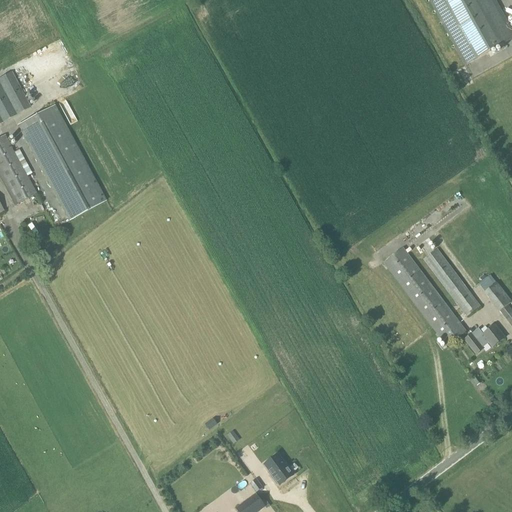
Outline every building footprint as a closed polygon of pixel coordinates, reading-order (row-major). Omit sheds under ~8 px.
[(511,39),(511,32),(494,0),(428,0),(464,66),(511,39)] [(20,86),(32,83),(28,68),(16,72),(20,86)] [(12,72),(0,78),(0,124),(3,123),(31,109),(12,72)] [(36,95),(50,91),(47,84),(34,88),(36,95)] [(106,201),(55,106),(18,126),(69,221),(106,201)] [(0,179),(15,206),(37,194),(5,135),(0,138),(0,179)] [(406,251),(426,232),(420,226),(400,244),(406,251)] [(446,347),(466,332),(403,248),(383,264),(446,347)] [(424,260),(467,317),(480,307),(436,250),(424,260)] [(511,327),(511,311),(508,306),(511,302),(497,283),(484,294),(500,313),(511,327)] [(495,326),(470,346),(477,355),(483,349),(482,348),(489,343),(493,348),(504,339),(495,326)] [(210,431),(218,425),(213,419),(205,425),(210,431)] [(274,459),(265,466),(272,475),(271,476),(277,485),(278,484),(280,486),(293,476),(288,468),(278,455),(274,459)] [(262,488),(256,480),(251,484),(257,492),(262,488)] [(207,502),(216,503),(217,492),(208,492),(207,502)] [(236,509),(238,511),(257,511),(265,507),(255,495),(236,509)] [(204,511),(196,501),(188,507),(192,511),(204,511)]
